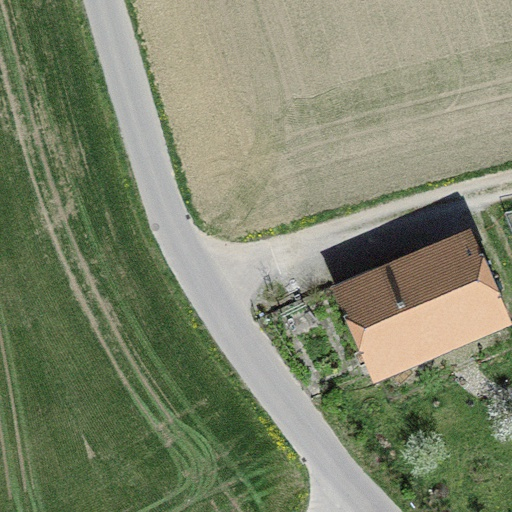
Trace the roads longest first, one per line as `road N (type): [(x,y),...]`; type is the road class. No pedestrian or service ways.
road 1 (unclassified): [(373,511),(195,277),(166,219),(103,0)]
road 2 (track): [(511,183),(195,277)]
